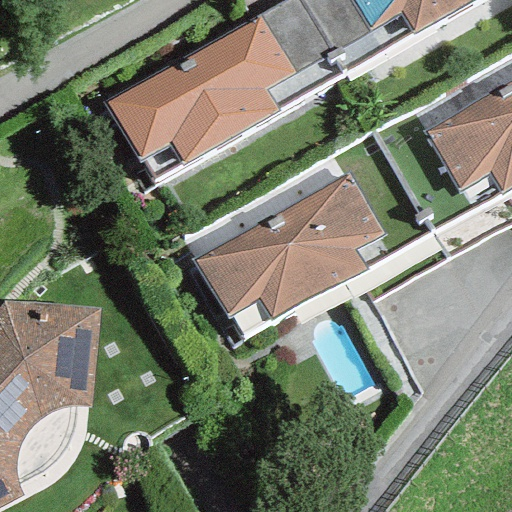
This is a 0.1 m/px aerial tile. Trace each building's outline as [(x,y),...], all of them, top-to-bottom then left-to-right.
[(342,0),(308,0),(298,6),(335,72),(372,52),(342,0)] [(342,0),(372,52),(400,39),(412,60),(509,8),(504,0),(342,0)] [(298,6),(256,29),(294,95),(335,72),(298,6)] [(256,29),(99,121),(137,187),(169,169),(182,192),(276,138),(262,113),(294,95),(256,29)] [(511,93),(424,141),(458,204),(487,188),(501,214),(511,207),(511,93)] [(383,247),(347,184),(185,277),(226,347),(259,328),(271,349),(367,293),(351,265),(383,247)] [(0,511),(17,511),(15,500),(23,497),(34,492),(47,483),(62,468),(73,452),(78,431),(90,429),(98,331),(3,321),(0,323),(0,511)]
